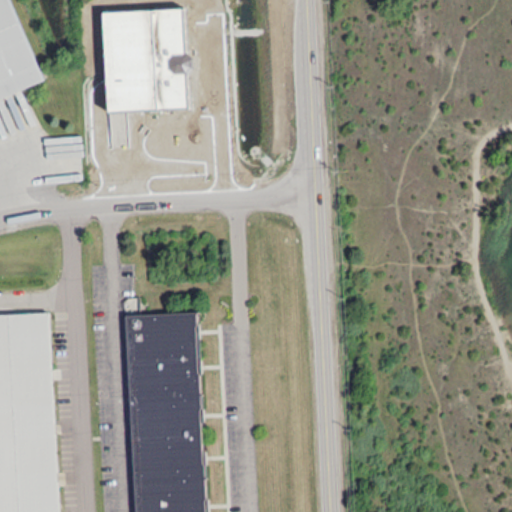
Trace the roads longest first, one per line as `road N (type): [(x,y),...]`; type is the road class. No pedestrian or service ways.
road 1 (tertiary): [(304,0),(332,511)]
road 2 (residential): [(0,221),(130,202),(314,201)]
